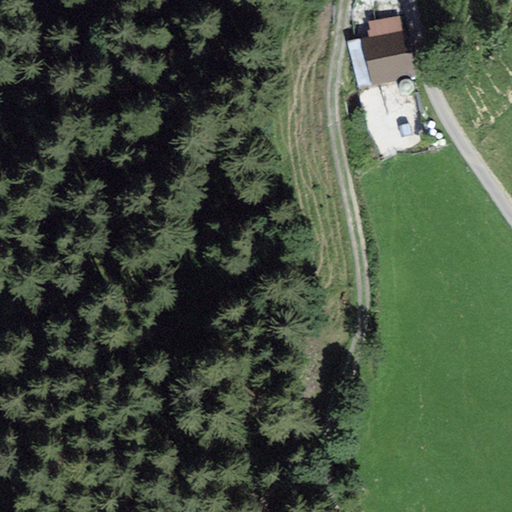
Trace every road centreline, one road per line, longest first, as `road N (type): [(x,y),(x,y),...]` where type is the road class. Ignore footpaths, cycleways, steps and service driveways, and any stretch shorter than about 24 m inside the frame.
road 1 (track): [(347,0),(334,121),(366,293),(329,426),(327,474),(337,511)]
road 2 (track): [(413,0),(446,117),(511,217)]
